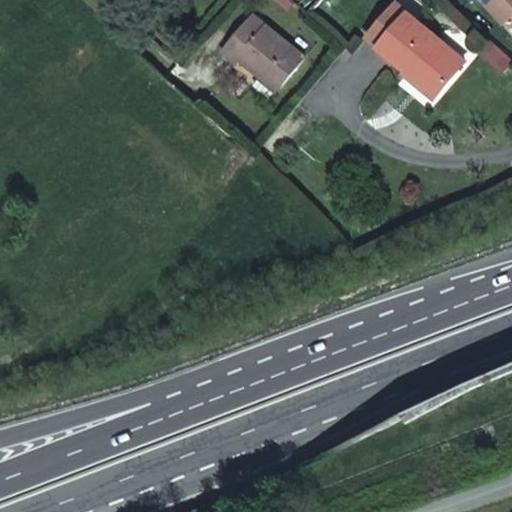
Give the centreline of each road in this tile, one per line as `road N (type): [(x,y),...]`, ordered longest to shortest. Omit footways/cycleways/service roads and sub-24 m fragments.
road 1 (trunk): [(456,305),(0,479)]
road 2 (trunk): [(456,305),(0,438)]
road 3 (trunk): [(36,511),(388,376)]
road 4 (trunk): [(113,511),(245,455),(388,376)]
road 5 (trunk): [(388,376),(511,331)]
